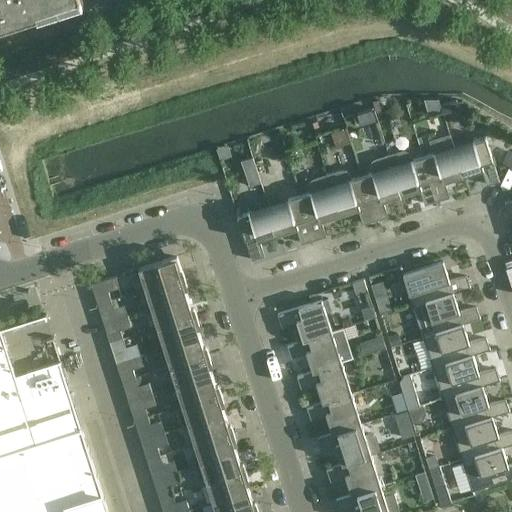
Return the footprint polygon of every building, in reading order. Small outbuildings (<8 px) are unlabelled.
[(0,0),(0,23),(73,0),(0,0)] [(343,122),(350,138),(366,131),(359,115),(343,122)] [(485,136),(454,146),(464,175),(477,171),(482,169),(483,172),(484,175),(486,178),(487,181),(489,184),(500,181),(485,136)] [(454,146),(423,156),(438,200),(450,196),(445,181),(464,175),(454,146)] [(408,151),(402,150),(389,154),(402,195),(420,189),(425,204),(438,200),(423,156),(413,159),(412,154),(408,151)] [(402,195),(389,154),(373,159),(371,163),(370,166),(372,172),(362,175),(376,220),(388,216),(383,201),(402,195)] [(346,170),(341,170),(327,174),(340,214),(358,208),(363,224),(376,220),(362,175),(352,178),(349,172),(346,170)] [(340,214),(327,174),(311,179),(309,182),(308,185),(309,189),(310,192),(300,195),(314,239),(326,236),(322,220),(340,214)] [(314,239),(300,195),(269,205),(278,234),(297,228),(302,243),(314,239)] [(269,205),(238,215),(252,259),(263,256),(262,253),(262,249),(261,246),(261,243),(260,240),(264,238),(278,234),(269,205)] [(139,268),(145,288),(185,276),(183,270),(180,271),(176,256),(139,268)] [(403,273),(413,305),(453,292),(454,292),(471,287),(466,274),(449,279),(443,261),(403,273)] [(117,275),(91,283),(98,303),(112,299),(110,291),(121,287),(117,275)] [(145,288),(151,308),(188,296),(184,282),(186,281),(185,276),(145,288)] [(453,292),(413,305),(423,335),(463,323),(480,318),(477,307),(474,307),(471,308),(467,308),(464,309),(461,310),(459,311),(458,306),(454,292),(453,292)] [(149,324),(151,329),(197,315),(195,309),(193,310),(188,296),(151,308),(156,322),(149,324)] [(380,312),(390,309),(386,296),(376,299),(380,312)] [(299,307),(278,313),(281,324),(285,324),(288,324),(291,323),(294,322),(297,321),(299,326),(299,327),(294,331),(297,341),(303,339),(303,340),(332,330),(326,311),(332,309),(329,298),(323,300),(323,299),(299,307)] [(112,299),(98,303),(100,310),(114,306),(112,299)] [(0,511),(108,511),(104,499),(105,499),(105,497),(104,497),(97,476),(98,476),(98,474),(97,474),(90,453),(91,453),(90,451),(89,451),(83,430),(84,430),(83,428),(82,428),(81,426),(75,407),(76,407),(76,406),(75,406),(68,385),(69,385),(68,383),(68,384),(61,362),(61,361),(61,360),(59,360),(59,361),(27,371),(16,374),(2,330),(45,316),(46,319),(47,318),(47,316),(47,315),(47,314),(46,314),(46,313),(44,314),(44,315),(34,318),(34,317),(32,317),(33,318),(11,325),(11,324),(9,325),(10,326),(0,328),(0,511)] [(158,328),(164,346),(201,335),(196,321),(199,320),(197,315),(151,329),(151,330),(158,328)] [(463,323),(423,335),(433,366),(473,354),(490,349),(487,338),(484,338),(480,339),(477,339),(474,340),(471,341),(469,342),(468,337),(463,323)] [(307,352),(313,370),(313,371),(342,361),(353,358),(344,328),(333,332),(332,330),(303,340),(303,339),(297,341),(288,344),(292,357),(307,352)] [(122,330),(108,335),(110,342),(124,338),(122,330)] [(164,346),(170,366),(209,353),(207,348),(205,349),(201,335),(164,346)] [(124,338),(110,342),(113,350),(127,346),(124,338)] [(170,366),(176,385),(213,374),(208,360),(211,359),(209,353),(170,366)] [(473,354),(433,366),(443,397),(483,384),(483,385),(500,379),(497,369),(493,369),(490,370),(487,370),(484,371),(481,372),(479,372),(477,368),(473,354)] [(317,383),(323,401),(352,392),(342,361),(313,371),(313,370),(297,375),(301,388),(317,383)] [(134,369),(120,374),(122,381),(136,376),(134,369)] [(176,385),(182,405),(222,392),(220,387),(217,388),(213,374),(176,385)] [(420,405),(410,374),(403,376),(400,381),(409,409),(420,405)] [(136,376),(122,381),(125,389),(139,385),(136,376)] [(483,384),(443,397),(452,428),(493,415),(493,416),(510,410),(506,400),(503,400),(500,401),(497,401),(494,402),(490,403),(489,403),(487,399),(483,385),(483,384)] [(182,405),(188,424),(225,412),(221,398),(223,398),(222,392),(182,405)] [(327,414),(332,432),(362,423),(352,392),(323,401),(307,406),(311,419),(327,414)] [(146,409),(133,413),(135,420),(148,415),(146,409)] [(188,424),(194,444),(234,431),(232,426),(230,427),(225,412),(188,424)] [(148,415),(135,420),(138,428),(151,424),(148,415)] [(493,415),(452,428),(462,459),(502,446),(502,447),(511,443),(511,431),(510,431),(507,432),(503,433),(500,434),(499,434),(497,430),(493,416),(493,415)] [(336,445),(342,463),(381,451),(377,437),(368,432),(365,433),(362,423),(332,432),(317,437),(321,450),(336,445)] [(194,444),(201,463),(237,451),(233,437),(236,437),(234,431),(194,444)] [(502,446),(462,459),(472,490),(511,477),(511,464),(510,465),(508,465),(507,461),(502,447),(502,446)] [(158,448),(145,452),(147,459),(160,454),(158,448)] [(201,463),(207,483),(246,470),(244,465),(242,466),(237,451),(201,463)] [(163,463),(160,454),(147,459),(153,478),(178,470),(174,460),(163,463)] [(346,476),(352,494),(381,485),(371,454),(342,463),(327,468),(331,481),(346,476)] [(452,502),(450,497),(440,466),(430,469),(441,505),(452,502)] [(182,484),(178,470),(153,478),(159,497),(173,493),(171,487),(182,484)] [(207,483),(213,502),(250,490),(245,476),(248,475),(246,470),(207,483)] [(459,471),(444,478),(453,497),(468,490),(459,471)] [(352,494),(336,499),(340,511),(356,507),(357,511),(399,511),(394,492),(384,495),(381,485),(352,494)] [(213,502),(216,511),(248,511),(258,509),(257,504),(254,504),(250,490),(213,502)] [(175,502),(173,493),(159,497),(164,511),(181,511),(190,509),(186,499),(175,502)]
